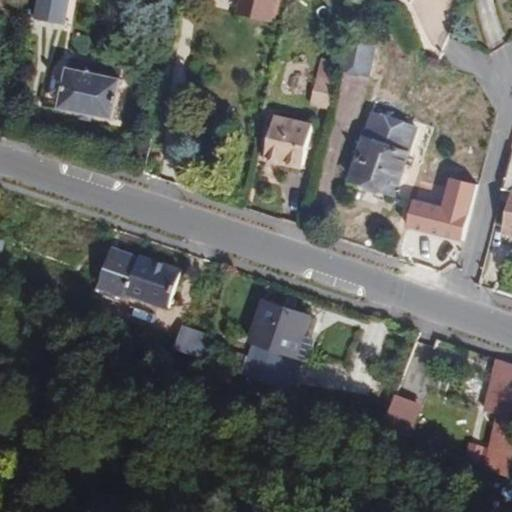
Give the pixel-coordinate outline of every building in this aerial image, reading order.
[(63,36),(70,0),(38,0),(38,5),(33,30),(63,36)] [(281,14),(284,0),(259,0),(257,8),(281,14)] [(353,30),(351,40),(377,46),(379,36),(353,30)] [(351,40),(344,70),(375,76),(381,47),(351,40)] [(118,129),(129,81),(127,81),(129,73),(75,60),(62,116),(118,129)] [(336,108),(342,81),(322,76),(315,103),(336,108)] [(417,154),(426,128),(378,110),(368,136),(417,154)] [(309,173),(320,129),(282,119),(271,163),(309,173)] [(417,154),(368,136),(353,177),(403,195),(417,154)] [(409,228),(467,240),(479,181),(451,176),(446,203),(415,197),(409,228)] [(135,291),(148,254),(124,244),(110,282),(135,291)] [(172,304),(186,265),(149,251),(148,254),(135,291),(172,304)] [(307,360),(321,321),(271,304),(258,344),(307,360)] [(210,359),(215,339),(184,328),(177,347),(210,359)] [(244,372),(251,351),(216,338),(215,339),(210,359),(234,368),(244,372)] [(511,406),(511,362),(510,362),(500,404),(508,405),(511,406)] [(388,424),(416,432),(425,403),(397,394),(388,424)] [(511,457),(511,406),(508,405),(497,454),(511,457)]
